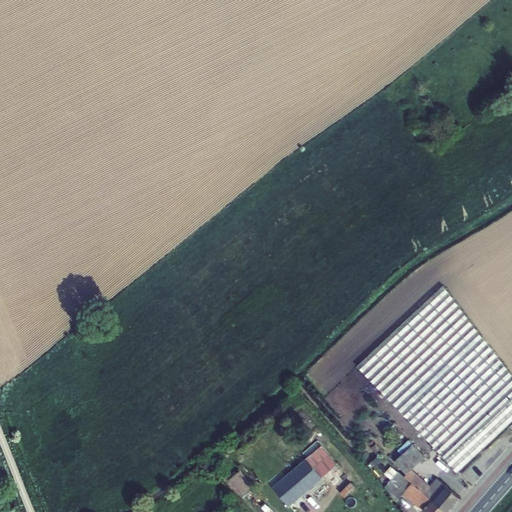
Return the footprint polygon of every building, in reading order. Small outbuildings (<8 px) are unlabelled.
[(511,422),(511,374),(444,286),(358,366),(458,472),(511,422)] [(398,450),(402,454),(413,444),(409,440),(398,450)] [(371,448),(378,455),(382,450),(375,444),(371,448)] [(426,456),(413,444),(402,454),(395,461),(407,474),(412,469),(426,456)] [(323,477),(338,464),(322,446),(273,487),(291,505),(324,478),(323,477)] [(378,456),(372,461),(376,466),(383,461),(378,456)] [(384,473),(391,479),(398,472),(391,466),(384,473)] [(407,474),(404,476),(447,511),(449,511),(462,498),(437,477),(430,485),(412,469),(407,474)] [(244,497),(255,488),(241,470),(229,479),(244,497)] [(426,511),(447,511),(404,476),(398,471),(398,472),(391,479),(385,486),(397,501),(403,494),(426,511)] [(345,498),(356,487),(351,483),(340,494),(345,498)] [(265,511),(280,511),(265,497),(258,504),(265,511)]
